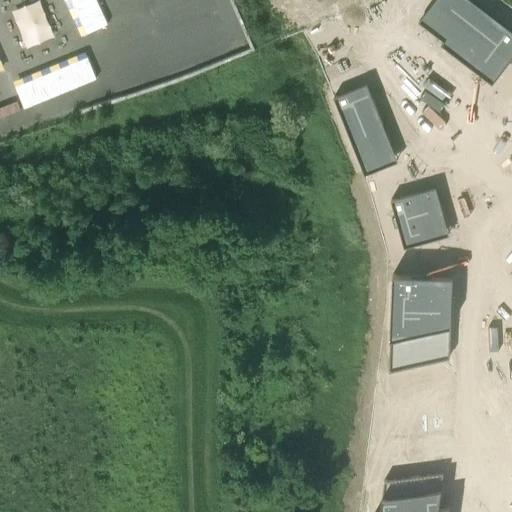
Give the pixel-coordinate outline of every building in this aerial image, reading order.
[(432,0),(417,21),(442,41),(439,44),(491,84),(511,56),(511,30),(471,0),(432,0)] [(398,161),(367,83),(334,96),(365,174),(398,161)] [(403,247),(448,234),(435,186),(389,199),(395,220),(391,221),(394,230),(398,229),(403,247)] [(392,274),(388,371),(449,358),(452,275),(392,274)] [(373,511),(447,511),(449,500),(439,501),(443,467),(384,477),(379,511),(373,511)]
